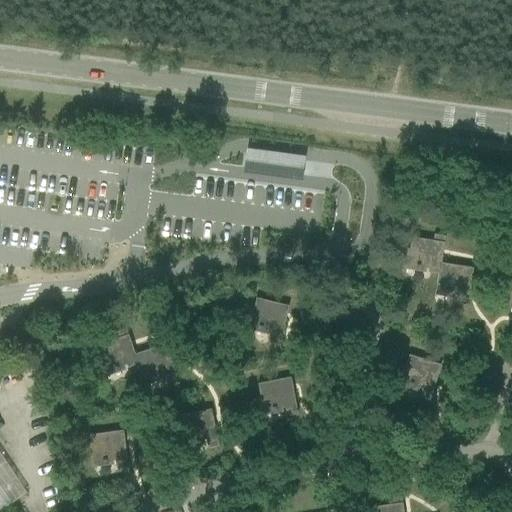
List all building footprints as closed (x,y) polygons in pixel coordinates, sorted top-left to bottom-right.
[(303,161),(245,153),(243,167),(301,174),(303,161)] [(440,263),(445,236),(434,235),(433,241),(411,238),(405,273),(406,273),(408,265),(416,267),(415,268),(419,268),(419,267),(428,269),(428,272),(438,273),(440,263)] [(472,268),(440,263),(438,273),(434,299),(435,299),(436,291),(444,292),(444,293),(447,294),(448,293),(457,294),(456,303),(466,305),(472,268)] [(256,298),(247,333),(248,334),(250,326),(258,328),(258,329),(261,330),(261,328),(271,331),(269,340),(279,343),(288,306),(256,298)] [(127,368),(137,364),(134,355),(126,329),(115,332),(117,338),(96,346),(108,380),(109,379),(106,372),(114,369),(114,370),(118,369),(117,368),(126,365),(127,368)] [(165,344),(134,355),(137,364),(145,389),(146,389),(144,381),(151,378),(152,380),(155,379),(154,377),(164,374),(167,383),(177,379),(165,344)] [(409,355),(398,390),(399,390),(401,382),(409,384),(408,386),(412,387),(412,386),(422,388),(419,397),(429,401),(440,365),(409,355)] [(258,384),(264,419),(265,419),(264,411),(272,410),(272,411),(275,410),(275,409),(285,407),(286,416),(297,414),(290,378),(258,384)] [(178,417),(186,452),(187,452),(185,444),(193,442),(193,444),(196,443),(196,441),(206,439),(208,448),(218,446),(210,410),(178,417)] [(90,435),(94,471),(95,471),(94,463),(102,462),(102,463),(106,463),(106,461),(115,460),(117,469),(128,468),(123,431),(90,435)] [(402,511),(401,497),(390,498),(391,505),(369,508),(369,511),(402,511)]
